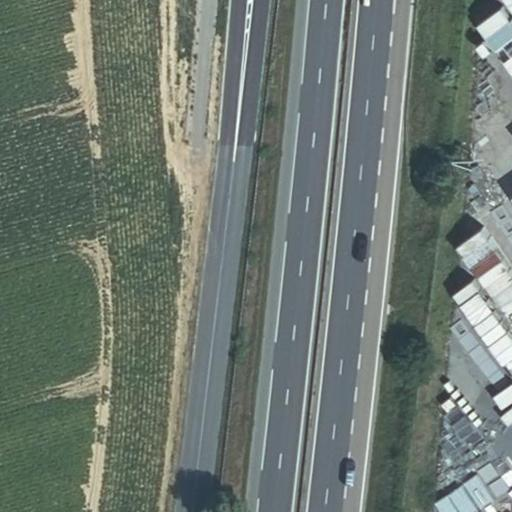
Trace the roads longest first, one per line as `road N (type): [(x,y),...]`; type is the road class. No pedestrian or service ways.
road 1 (tertiary): [(248,0),(192,511)]
road 2 (trunk): [(325,0),(274,511)]
road 3 (trunk): [(347,294),(374,0)]
road 4 (trunk): [(320,511),(347,294)]
road 5 (trunk): [(348,511),(347,294)]
